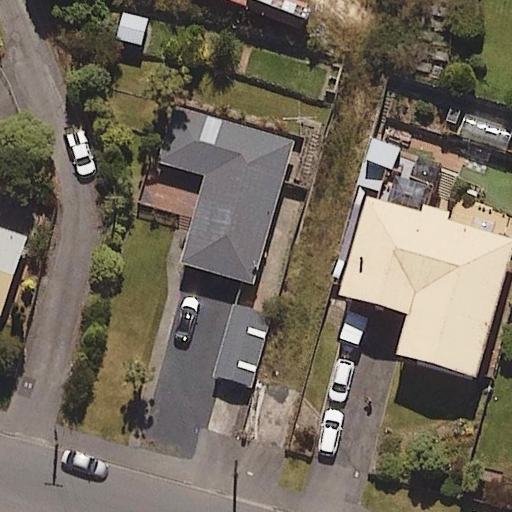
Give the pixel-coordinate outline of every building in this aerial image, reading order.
[(151,16),(123,9),(115,43),(142,50),(151,16)] [(298,141),(175,103),(157,163),(208,179),(182,263),(253,285),(298,141)] [(394,174),(402,149),(374,140),(358,186),(379,193),(386,171),(394,174)] [(511,258),(511,244),(366,204),(339,302),(406,320),(393,365),(476,388),(511,258)] [(0,317),(26,243),(0,233),(0,317)]
